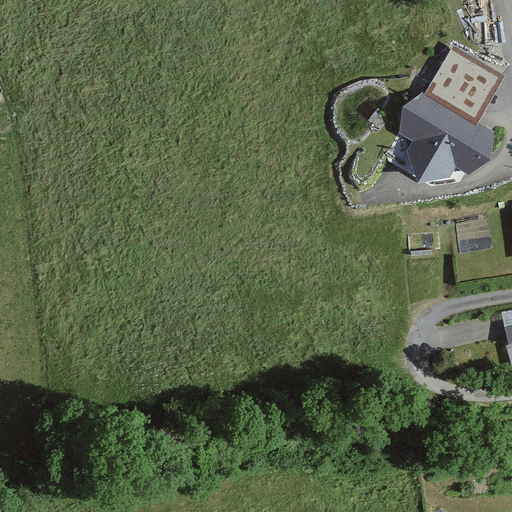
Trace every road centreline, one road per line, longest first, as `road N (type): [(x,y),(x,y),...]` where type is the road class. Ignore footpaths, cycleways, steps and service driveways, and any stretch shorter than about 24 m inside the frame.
road 1 (residential): [(511,396),(419,388),(408,356),(419,322),(451,306),(511,294)]
road 2 (residential): [(511,146),(487,177),(379,197)]
